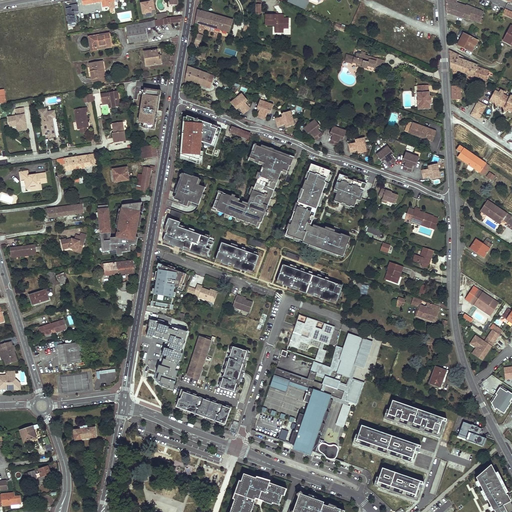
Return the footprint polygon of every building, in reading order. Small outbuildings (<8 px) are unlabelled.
[(110,10),(109,9),(108,0),(82,0),(84,4),(102,1),(104,11),(110,10)] [(150,1),(141,3),(143,13),(152,12),(151,10),(155,9),(153,0),(150,0),(149,0),(150,1)] [(305,9),(309,0),(308,0),(317,0),(318,0),(288,0),(288,2),(305,9)] [(457,0),(446,0),(447,13),(469,21),(469,20),(482,24),(483,20),(482,20),(484,13),(467,7),(467,8),(456,4),(457,0)] [(71,7),(66,8),(68,22),(72,22),(72,23),(76,22),(74,10),(72,11),(71,7)] [(237,24),(238,21),(198,9),(196,16),(195,22),(230,32),(233,23),(237,24)] [(511,12),(505,10),(503,15),(511,19),(511,18),(511,12)] [(289,28),(289,19),(284,19),(276,19),(276,15),(267,15),(267,25),(275,25),(276,32),(284,32),(284,28),(289,28)] [(181,22),(182,16),(176,16),(157,20),(154,20),(154,22),(156,21),(156,25),(170,24),(170,23),(181,22)] [(129,42),(148,39),(147,28),(146,28),(145,22),(127,25),(129,42)] [(511,27),(503,41),(511,46),(511,27)] [(91,51),(111,47),(109,33),(89,36),(91,51)] [(478,41),(463,34),(458,45),(471,53),(478,41)] [(146,65),(161,63),(159,49),(144,51),(146,65)] [(459,56),(449,50),(450,68),(460,72),(463,65),(457,63),(459,58),(459,56)] [(356,57),(355,57),(353,63),(357,64),(362,65),(362,67),(367,69),(368,66),(383,70),(385,60),(377,58),(377,61),(365,58),(365,55),(366,52),(362,51),(361,54),(357,52),(356,57)] [(473,63),(459,58),(457,63),(463,65),(460,72),(473,77),(473,76),(474,73),(482,76),(481,78),(485,80),(489,71),(477,67),(478,65),(473,63)] [(93,83),(106,81),(102,61),(94,63),(90,63),(93,83)] [(210,88),(215,76),(210,74),(209,74),(188,67),(187,73),(186,80),(206,87),(206,86),(210,88)] [(429,92),(429,85),(422,86),(422,93),(418,93),(418,94),(415,94),(415,108),(419,108),(419,110),(431,109),(431,104),(431,96),(430,92),(429,92)] [(161,91),(147,88),(146,95),(144,94),(139,122),(143,123),(142,127),(155,129),(157,116),(153,116),(154,112),(158,113),(160,98),(158,97),(159,91),(161,92),(161,91)] [(507,95),(504,94),(501,92),(502,90),(498,88),(496,91),(492,89),(488,100),(492,102),(492,100),(496,102),(495,103),(496,103),(499,105),(502,106),(503,107),(503,105),(507,107),(506,108),(511,110),(511,106),(511,98),(511,95),(511,94),(508,93),(507,95)] [(121,106),(119,90),(101,93),(102,101),(112,99),(113,107),(121,106)] [(247,101),(242,93),(230,101),(236,109),(237,108),(238,107),(239,109),(243,114),(250,109),(246,104),(245,103),(246,102),(247,101)] [(112,99),(102,101),(103,104),(109,103),(109,108),(113,107),(112,99)] [(274,105),(260,100),(257,108),(259,109),(260,109),(260,111),(257,118),(265,120),(267,114),(268,112),(270,113),(271,113),(274,105)] [(484,105),(476,101),(470,116),(478,119),(484,105)] [(87,106),(75,108),(78,128),(89,126),(88,120),(87,117),(86,110),(88,110),(87,106)] [(24,117),(25,117),(25,114),(24,107),(17,108),(18,115),(8,116),(9,123),(18,122),(19,131),(27,129),(26,118),(24,119),(24,117)] [(294,124),(290,110),(281,113),(282,114),(282,116),(281,117),(275,119),(277,126),(283,124),(285,124),(286,126),(286,127),(294,124)] [(48,112),(40,113),(44,134),(50,133),(50,136),(55,135),(53,119),(51,120),(51,117),(56,116),(55,111),(48,112)] [(221,128),(184,115),(181,158),(199,164),(201,142),(215,147),(221,128)] [(319,127),(314,119),(302,127),(308,135),(309,135),(310,133),(312,135),(315,140),(322,135),(318,130),(317,128),(319,127)] [(115,142),(126,140),(123,121),(113,123),(114,129),(115,129),(115,132),(113,132),(115,142)] [(17,124),(18,131),(19,131),(18,122),(9,123),(10,126),(17,124)] [(433,142),(437,132),(413,123),(409,133),(433,142)] [(346,131),(332,126),(329,134),(331,135),(333,135),(332,137),(330,144),(338,146),(340,140),(340,138),(342,139),(343,139),(346,131)] [(248,139),(250,133),(232,127),(230,133),(237,135),(242,136),(241,140),(245,141),(246,138),(248,139)] [(367,150),(362,136),(354,139),(354,140),(355,142),(353,143),(347,145),(350,152),(356,150),(357,150),(358,152),(358,153),(367,150)] [(156,144),(141,147),(142,159),(158,156),(156,144)] [(393,152),(387,145),(375,153),(381,161),(382,160),(384,159),(385,161),(389,166),(395,161),(392,156),(390,154),(392,153),(393,152)] [(490,166),(459,145),(456,150),(461,153),(458,157),(484,175),(490,166)] [(262,162),(266,164),(265,166),(259,184),(277,191),(284,172),(285,172),(286,170),(290,172),(292,166),(294,167),(296,160),(292,158),(292,156),(265,146),(264,148),(259,146),(257,152),(255,151),(252,158),(257,160),(257,162),(261,164),(262,162)] [(419,157),(406,152),(403,160),(404,161),(406,161),(405,163),(403,170),(411,172),(413,166),(414,164),(416,165),(419,157)] [(93,165),(91,154),(84,156),(86,167),(93,166),(93,165)] [(67,171),(86,168),(86,167),(84,156),(57,160),(58,165),(66,164),(67,171)] [(440,176),(435,162),(427,165),(427,166),(428,168),(426,169),(420,171),(423,178),(429,176),(430,176),(431,178),(432,179),(440,176)] [(303,242),(343,257),(351,237),(342,234),(341,235),(319,226),(318,229),(311,226),(325,187),(324,186),(327,179),(328,179),(331,171),(312,164),(309,172),(311,173),(308,180),(306,180),(303,189),(304,190),(301,199),(300,198),(298,202),(299,203),(296,212),(295,212),(292,220),(293,220),(290,229),(288,229),(286,236),(295,239),(296,238),(304,241),(303,242)] [(140,192),(148,193),(152,171),(154,171),(155,167),(151,166),(150,169),(144,168),(143,176),(140,192)] [(115,182),(129,180),(127,168),(113,169),(115,182)] [(47,182),(46,172),(32,175),(32,176),(29,177),(29,175),(28,171),(19,172),(21,181),(25,180),(26,186),(30,185),(31,188),(36,187),(37,190),(42,189),(41,183),(47,182)] [(183,178),(178,193),(179,194),(177,200),(183,202),(182,204),(189,207),(191,202),(193,202),(201,205),(204,199),(205,195),(208,188),(201,186),(199,185),(202,179),(187,174),(185,178),(183,178)] [(366,186),(339,177),(333,192),(336,193),(332,205),(352,212),(355,203),(360,205),(366,186)] [(277,191),(259,184),(257,188),(256,191),(255,191),(253,196),(250,204),(250,206),(244,204),(241,203),(242,200),(237,198),(234,197),(225,194),(225,195),(221,193),(215,208),(219,210),(219,211),(227,214),(230,216),(240,219),(243,220),(248,222),(251,223),(259,226),(260,222),(262,223),(264,224),(267,216),(268,212),(270,207),(271,204),(273,198),(274,198),(275,195),(277,191)] [(392,192),(381,188),(378,196),(383,198),(382,200),(387,201),(395,204),(398,196),(391,193),(392,192)] [(511,216),(487,201),(481,210),(501,224),(503,220),(511,225),(511,216)] [(108,204),(98,205),(103,252),(110,251),(117,250),(117,254),(123,253),(131,252),(131,248),(137,248),(139,238),(136,238),(132,237),(133,234),(137,235),(138,228),(140,216),(143,202),(123,204),(118,232),(120,232),(119,237),(117,237),(112,237),(108,204)] [(49,217),(83,213),(82,204),(72,205),(72,206),(56,208),(56,207),(48,209),(49,217)] [(172,209),(167,225),(163,241),(208,257),(216,240),(178,226),(182,213),(172,209)] [(416,211),(410,209),(406,221),(412,223),(413,220),(421,223),(421,226),(435,231),(439,219),(420,213),(419,215),(415,213),(416,211)] [(383,233),(384,230),(371,225),(370,228),(383,233)] [(381,238),(383,233),(370,228),(368,233),(381,238)] [(67,239),(61,240),(64,249),(70,248),(74,249),(73,250),(82,253),(87,234),(81,233),(80,236),(76,235),(75,239),(72,239),(67,240),(67,239)] [(479,239),(477,238),(470,248),(484,258),(492,245),(490,243),(485,240),(483,244),(478,240),(479,239)] [(382,242),(380,250),(388,253),(390,245),(382,242)] [(259,256),(222,243),(215,261),(252,274),(259,256)] [(23,246),(11,247),(12,258),(25,256),(24,254),(29,253),(30,254),(31,255),(38,254),(36,244),(25,246),(25,247),(23,247),(23,246)] [(431,262),(434,253),(425,250),(422,258),(415,256),(413,261),(423,265),(422,267),(427,269),(430,261),(431,262)] [(286,256),(298,261),(300,256),(287,252),(286,256)] [(119,275),(135,273),(134,261),(100,265),(100,268),(104,267),(105,275),(119,274),(119,275)] [(182,287),(187,274),(174,269),(174,268),(169,266),(169,267),(165,266),(165,264),(160,263),(159,266),(159,267),(158,271),(157,271),(157,275),(158,275),(155,288),(154,288),(153,292),(155,292),(153,300),(152,300),(151,305),(173,309),(174,304),(172,304),(174,296),(176,297),(176,292),(174,292),(176,286),(182,287)] [(401,272),(403,267),(391,263),(389,269),(390,269),(386,279),(397,283),(399,276),(401,277),(403,273),(401,272)] [(343,285),(282,265),(276,283),(337,303),(343,285)] [(62,287),(69,284),(65,273),(57,276),(55,270),(47,271),(53,286),(60,284),(62,287)] [(368,286),(357,283),(355,289),(360,291),(360,293),(365,295),(368,286)] [(202,288),(203,286),(198,284),(196,290),(194,294),(199,296),(199,297),(214,303),(218,293),(210,291),(202,288)] [(426,294),(428,288),(422,285),(420,292),(426,294)] [(33,304),(50,299),(47,290),(30,294),(33,304)] [(497,303),(478,290),(470,302),(474,305),(476,303),(485,309),(484,311),(489,315),(497,303)] [(246,300),(241,298),(242,297),(237,295),(233,307),(250,312),(254,302),(246,300)] [(403,305),(405,300),(399,298),(396,306),(400,307),(401,304),(403,305)] [(420,307),(422,301),(414,298),(412,304),(420,307)] [(434,322),(439,307),(422,301),(420,307),(416,316),(434,322)] [(476,303),(474,305),(484,311),(485,309),(476,303)] [(502,317),(511,323),(511,310),(511,311),(508,308),(502,317)] [(328,346),(335,327),(299,315),(289,346),(307,352),(309,346),(319,349),(315,360),(323,362),(326,351),(322,350),(324,345),(328,346)] [(155,379),(163,386),(163,385),(165,381),(158,379),(173,329),(164,326),(165,322),(158,320),(150,319),(149,326),(150,326),(147,335),(153,337),(154,335),(167,339),(155,379)] [(43,336),(67,329),(65,320),(41,327),(43,336)] [(495,326),(492,330),(499,335),(502,331),(495,326)] [(188,333),(173,329),(158,379),(165,381),(163,385),(173,389),(176,380),(174,380),(179,362),(173,360),(173,359),(179,361),(185,343),(179,341),(179,339),(185,341),(188,333)] [(499,335),(492,330),(484,342),(475,336),(470,344),(476,348),(479,350),(475,355),(482,360),(492,345),(490,344),(492,342),(494,343),(499,335)] [(364,368),(372,341),(348,334),(343,348),(336,346),(331,367),(314,362),(311,371),(308,379),(276,368),(274,376),(270,386),(286,392),(288,384),(308,391),(308,394),(311,395),(304,415),(300,413),(296,423),(297,424),(297,425),(293,423),(291,428),(295,429),(294,431),(289,443),(295,445),(294,449),(311,455),(313,451),(325,455),(326,457),(327,458),(328,458),(330,459),(331,459),(333,459),(334,459),(335,459),(336,458),(337,457),(337,456),(337,455),(337,454),(338,453),(338,451),(339,451),(339,449),(339,448),(339,447),(338,446),(337,445),(335,445),(334,445),(332,445),(330,445),(329,445),(327,444),(326,444),(324,443),(324,441),(320,439),(321,436),(318,434),(319,431),(322,432),(325,424),(322,423),(323,419),(326,420),(329,412),(326,411),(327,407),(330,409),(333,400),(342,404),(336,425),(344,427),(350,406),(348,406),(349,402),(357,404),(364,382),(353,379),(357,366),(364,368)] [(206,338),(200,336),(187,376),(193,378),(198,379),(199,380),(203,367),(205,360),(206,356),(208,352),(212,340),(211,340),(206,338)] [(18,361),(12,342),(2,345),(3,349),(6,359),(8,365),(18,361)] [(82,361),(80,342),(60,345),(62,364),(82,361)] [(239,382),(249,352),(238,348),(237,350),(233,349),(231,356),(235,358),(234,361),(230,359),(228,365),(232,366),(231,370),(227,369),(225,375),(229,376),(228,379),(224,377),(221,385),(226,386),(225,388),(234,391),(237,381),(239,382)] [(511,366),(503,368),(505,379),(511,378),(511,366)] [(442,381),(446,371),(434,367),(429,383),(439,386),(442,380),(442,381)] [(15,372),(6,372),(6,376),(0,375),(0,388),(6,388),(10,388),(10,390),(20,389),(20,383),(16,379),(15,372)] [(489,405),(503,413),(511,398),(511,392),(500,386),(489,405)] [(197,399),(182,393),(179,401),(178,400),(175,408),(193,415),(195,415),(213,422),(215,422),(224,426),(230,410),(221,407),(217,406),(202,400),(197,399)] [(447,418),(393,399),(389,409),(387,417),(388,417),(389,416),(388,416),(389,413),(438,431),(437,433),(436,432),(436,434),(437,434),(443,420),(446,421),(447,418)] [(389,409),(387,408),(384,418),(440,437),(446,421),(443,420),(437,434),(436,434),(436,432),(437,433),(438,431),(389,413),(388,416),(389,416),(388,417),(387,417),(389,409)] [(471,425),(463,422),(460,429),(469,432),(466,439),(466,440),(469,441),(472,433),(481,437),(482,435),(483,431),(482,431),(483,428),(471,424),(471,425)] [(421,445),(361,424),(358,434),(355,441),(357,442),(358,440),(357,440),(357,438),(412,457),(411,459),(410,459),(409,460),(411,461),(416,446),(419,447),(420,448),(421,445)] [(33,425),(20,430),(25,442),(37,438),(34,430),(35,430),(33,425)] [(76,440),(96,437),(95,427),(88,428),(81,429),(70,431),(71,437),(75,437),(76,440)] [(289,431),(282,429),(279,438),(286,440),(289,431)] [(460,429),(458,436),(466,439),(469,432),(460,429)] [(358,434),(356,433),(352,442),(414,464),(419,447),(416,446),(411,461),(409,460),(410,459),(411,459),(412,457),(357,438),(357,440),(358,440),(357,442),(355,441),(358,434)] [(481,437),(472,433),(469,441),(482,446),(485,438),(483,437),(481,437)] [(511,511),(511,505),(491,465),(476,477),(494,511),(511,511)] [(48,466),(39,469),(42,476),(40,477),(41,481),(46,479),(45,477),(52,475),(48,466)] [(423,481),(382,467),(379,477),(376,484),(378,485),(378,483),(377,483),(378,481),(415,494),(414,496),(413,495),(413,497),(414,497),(419,483),(423,484),(423,483),(422,482),(423,481)] [(35,471),(29,473),(31,481),(38,479),(35,471)] [(244,473),(230,511),(251,511),(256,499),(272,504),(273,502),(279,505),(285,488),(244,473)] [(379,477),(376,476),(373,485),(417,500),(423,484),(419,483),(414,497),(413,497),(413,495),(414,496),(415,494),(378,481),(377,483),(378,483),(378,485),(376,484),(379,477)] [(1,496),(2,506),(19,505),(21,503),(20,496),(15,497),(15,493),(6,494),(6,493),(1,494),(1,496)] [(309,497),(300,493),(293,511),(344,511),(345,511),(334,507),(334,509),(328,507),(328,506),(323,504),(324,502),(316,499),(309,497)]
